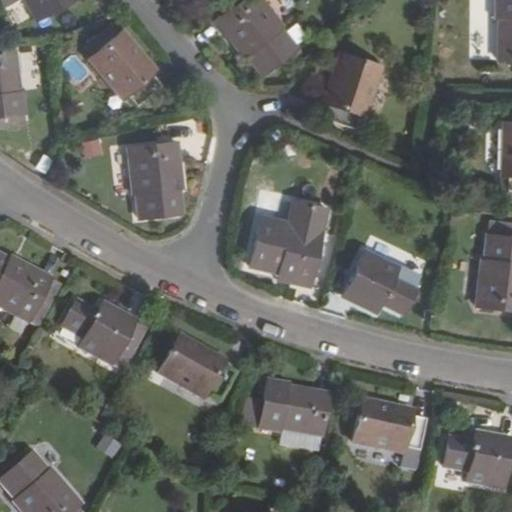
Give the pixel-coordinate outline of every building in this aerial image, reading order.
[(26,0),(38,21),(75,0),(26,0)] [(216,20),(214,22),(238,54),(242,51),(247,57),(262,76),(295,50),(280,30),(282,29),(260,0),(223,0),(217,5),(224,14),(216,20)] [(496,60),(511,60),(511,0),(493,0),(494,19),(497,19),(496,60)] [(217,5),(209,11),(216,20),(224,14),(217,5)] [(119,32),(118,33),(110,25),(83,50),(90,58),(87,60),(122,99),(125,96),(135,107),(160,86),(150,75),(154,71),(119,32)] [(242,51),(238,54),(243,60),(247,57),(242,51)] [(0,130),(25,127),(24,114),(25,113),(22,94),(19,94),(14,52),(0,53),(0,130)] [(363,117),(378,68),(338,55),(321,104),(327,106),(322,121),(353,131),(358,115),(363,117)] [(511,125),(503,125),(501,176),(505,176),(505,192),(511,192),(511,125)] [(138,221),(180,216),(177,191),(176,184),(180,183),(176,144),(127,150),(132,197),(135,196),(138,221)] [(299,204),(292,202),(287,226),(294,228),(299,204)] [(259,220),(249,269),(277,275),(292,278),(291,284),(310,289),(327,210),(299,204),(294,228),(287,226),(259,220)] [(509,224),(488,223),(487,236),(508,239),(509,224)] [(511,224),(509,224),(508,239),(487,236),(484,260),(480,260),(476,309),(511,312),(511,224)] [(393,278),(398,269),(364,251),(341,297),(375,313),(380,305),(402,316),(416,289),(393,278)] [(29,320),(41,326),(56,300),(44,294),(50,283),(52,279),(18,261),(16,265),(8,261),(0,256),(0,307),(28,323),(29,320)] [(277,275),(275,281),(291,284),(292,278),(277,275)] [(62,289),(50,283),(44,294),(56,300),(62,289)] [(112,365),(123,370),(135,349),(123,342),(134,321),(102,303),(97,312),(74,301),(60,327),(82,339),(77,348),(112,366),(112,365)] [(147,328),(134,321),(123,342),(135,349),(147,328)] [(221,365),(223,362),(179,337),(158,373),(202,398),(205,394),(219,402),(235,374),(221,365)] [(264,401),(259,430),(280,433),(281,430),(320,437),(321,437),(328,394),(313,391),(312,396),(286,392),(287,387),(287,384),(267,380),(264,401)] [(313,391),(287,387),(286,392),(312,396),(313,391)] [(240,426),(259,430),(264,401),(244,398),(240,426)] [(411,416),(412,411),(361,400),(352,442),(403,453),(404,448),(419,452),(426,420),(411,416)] [(281,430),(280,433),(278,445),(318,452),(320,437),(281,430)] [(476,432),(473,443),(448,438),(442,467),(467,472),(465,482),(503,489),(511,439),(476,432)] [(104,435),(96,447),(113,457),(120,446),(104,435)] [(31,453),(0,479),(0,481),(16,499),(22,505),(19,508),(22,511),(73,511),(81,505),(50,468),(47,471),(31,453)] [(16,499),(14,501),(19,508),(22,505),(16,499)]
